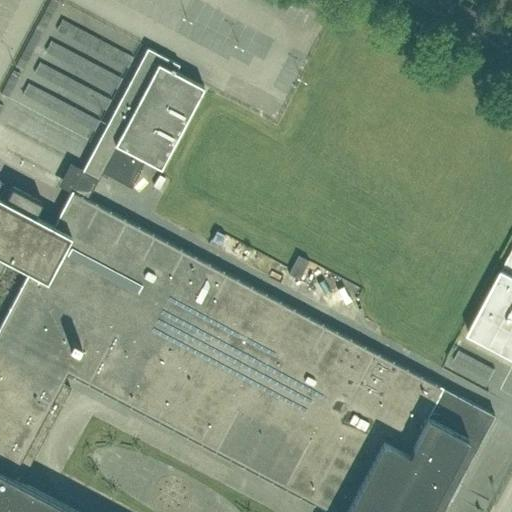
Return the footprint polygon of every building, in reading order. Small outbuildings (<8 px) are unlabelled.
[(145,158),(159,166),(202,85),(174,70),(178,63),(147,47),(52,224),(34,215),(41,201),(11,185),(3,198),(0,196),(0,254),(28,270),(0,323),(0,336),(3,338),(0,342),(0,511),(440,511),(493,414),(87,197),(101,170),(130,186),(145,158)] [(184,179),(240,205),(286,105),(230,79),(184,179)] [(511,249),(468,332),(511,355),(511,249)] [(312,279),(316,261),(300,257),(295,275),(312,279)] [(327,281),(318,288),(333,308),(342,301),(327,281)]
